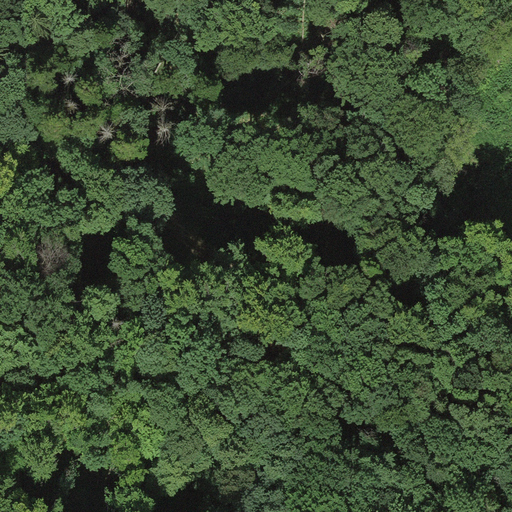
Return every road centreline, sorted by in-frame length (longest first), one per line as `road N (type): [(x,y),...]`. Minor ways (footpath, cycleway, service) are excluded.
road 1 (track): [(0,150),(37,153),(131,192),(237,275),(315,311)]
road 2 (track): [(37,153),(209,156),(295,143)]
